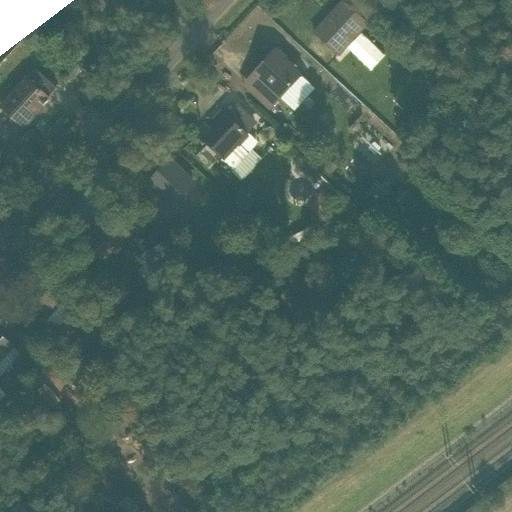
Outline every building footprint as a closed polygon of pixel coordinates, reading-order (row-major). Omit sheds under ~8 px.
[(98,26),(121,0),(76,0),(73,4),(98,26)] [(334,59),(366,26),(340,2),(308,35),(334,59)] [(250,73),(278,99),(300,75),(271,49),(250,73)] [(0,112),(15,128),(54,90),(31,67),(0,96),(0,112)] [(81,79),(89,91),(107,80),(100,68),(81,79)] [(194,137),(222,162),(246,135),(218,110),(194,137)] [(159,214),(188,189),(163,160),(145,177),(158,192),(148,201),(159,214)] [(97,260),(127,230),(107,211),(77,241),(97,260)] [(12,302),(40,326),(63,298),(35,275),(12,302)] [(0,361),(12,347),(0,337),(0,361)]
